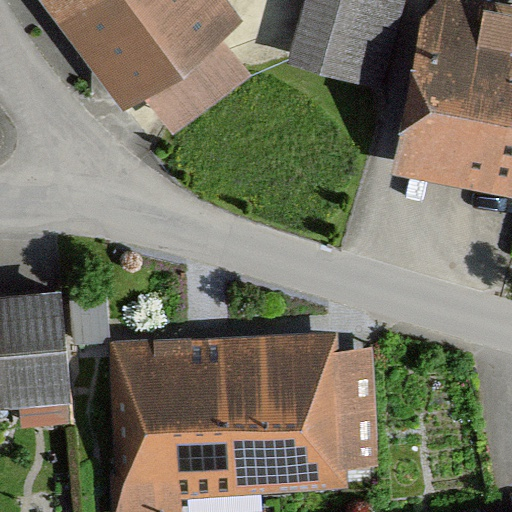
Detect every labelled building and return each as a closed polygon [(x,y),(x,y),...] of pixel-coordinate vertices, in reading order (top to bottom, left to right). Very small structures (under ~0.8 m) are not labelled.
[(60,0),(165,138),(255,70),(201,0),(60,0)] [(378,90),(401,0),(305,0),(288,66),(378,90)] [(426,0),(395,176),(511,197),(511,8),(466,0),(426,0)] [(0,407),(66,403),(59,291),(0,294),(0,407)] [(184,511),(184,496),(354,491),(349,344),(109,352),(113,511),(184,511)]
